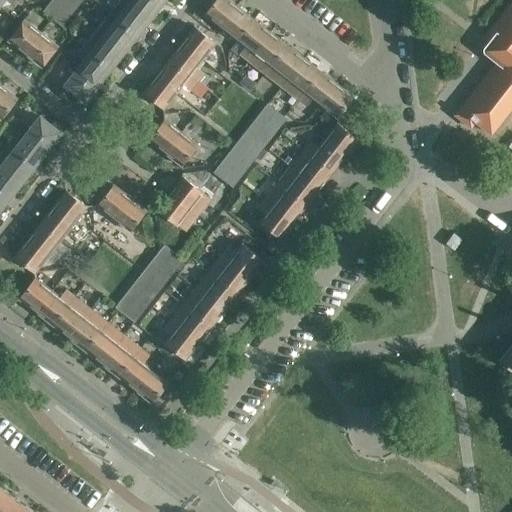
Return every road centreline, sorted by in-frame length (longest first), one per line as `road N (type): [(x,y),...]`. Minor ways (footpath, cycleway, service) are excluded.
road 1 (residential): [(168,463),(397,167),(404,147),(399,101)]
road 2 (tertiary): [(168,463),(0,336)]
road 3 (residential): [(399,101),(267,0)]
road 4 (residential): [(90,131),(192,0)]
road 5 (residential): [(0,247),(90,131)]
